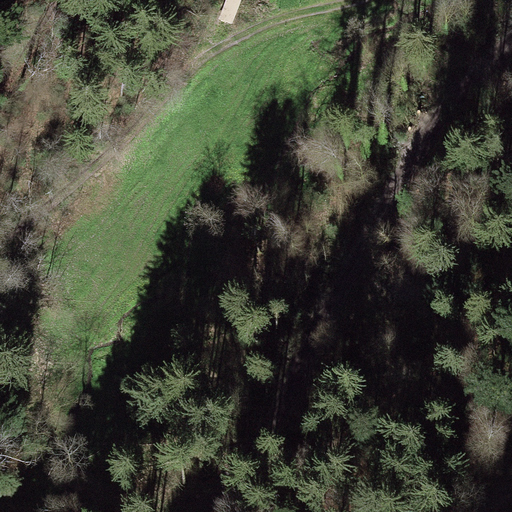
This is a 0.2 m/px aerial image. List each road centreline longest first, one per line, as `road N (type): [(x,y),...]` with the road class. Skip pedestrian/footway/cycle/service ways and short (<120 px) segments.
road 1 (unclassified): [(511,35),(424,148),(268,437),(218,511)]
road 2 (track): [(0,242),(64,192),(207,54),(266,23),(357,0)]
